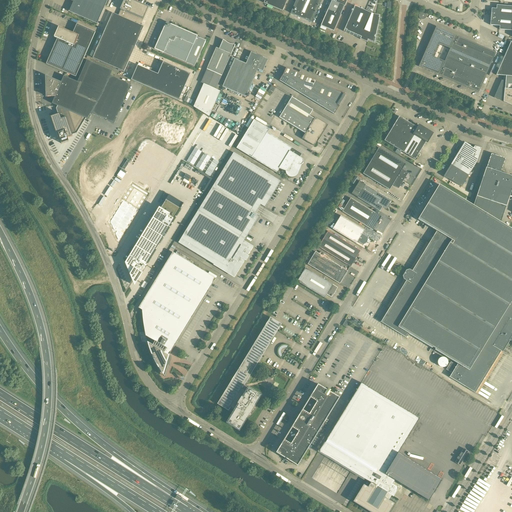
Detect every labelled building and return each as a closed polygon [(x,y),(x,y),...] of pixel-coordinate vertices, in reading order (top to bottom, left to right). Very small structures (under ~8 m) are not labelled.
[(69,0),(73,2),(69,12),(97,24),(107,0),(69,0)] [(112,13),(92,58),(124,72),(143,27),(140,25),(143,19),(148,7),(132,0),(124,0),(124,1),(120,10),(118,16),(112,13)] [(282,0),(276,0),(273,7),(282,11),(286,2),(282,0)] [(296,0),(290,13),(312,23),(321,0),(296,0)] [(328,9),(321,26),(334,31),(341,15),(340,15),(344,6),(345,6),(347,0),(336,0),(335,2),(332,0),(328,9)] [(511,6),(496,5),(496,9),(491,8),(490,25),(499,26),(499,30),(511,30),(511,6)] [(354,6),(343,31),(344,32),(345,29),(347,30),(346,31),(375,43),(374,42),(375,37),(374,37),(375,35),(376,36),(379,18),(379,16),(380,16),(373,14),(354,6)] [(164,27),(154,49),(194,66),(205,41),(197,37),(197,36),(170,24),(169,24),(169,23),(168,23),(167,23),(166,23),(165,23),(165,24),(164,25),(164,26),(165,26),(164,27)] [(57,39),(46,64),(75,77),(95,32),(77,24),(72,33),(58,27),(54,37),(57,39)] [(436,26),(418,67),(478,93),(495,55),(484,51),(486,48),(436,26)] [(203,84),(193,107),(210,114),(220,91),(216,89),(231,54),(235,45),(230,44),(227,43),(223,40),(219,49),(216,48),(201,83),(203,84)] [(498,89),(494,98),(504,102),(507,104),(511,105),(511,42),(510,42),(496,75),(504,76),(506,76),(505,81),(501,80),(498,89)] [(234,59),(222,87),(246,97),(258,69),(263,72),(268,60),(251,52),(246,64),(234,59)] [(57,106),(86,118),(87,119),(90,113),(114,124),(131,84),(110,75),(112,71),(90,62),(81,84),(64,76),(61,82),(45,76),(46,94),(46,97),(47,97),(55,97),(52,104),(57,106)] [(137,65),(131,80),(178,101),(190,73),(163,62),(158,74),(137,65)] [(283,74),(279,81),(334,115),(346,95),(345,95),(344,95),(344,93),(286,68),(283,74)] [(260,96),(257,95),(253,103),(258,106),(264,96),(261,94),(260,96)] [(292,97),(279,118),(305,133),(302,139),(308,143),(314,146),(327,125),(321,122),(321,121),(315,117),(314,119),(309,116),(312,110),(292,97)] [(72,135),(77,133),(86,118),(57,106),(56,109),(58,114),(50,117),(56,134),(58,133),(60,140),(61,144),(68,141),(67,138),(72,136),(72,135)] [(399,116),(384,141),(397,149),(402,151),(415,160),(426,142),(427,142),(432,134),(419,126),(418,128),(399,116)] [(254,120),(236,148),(276,173),(279,169),(287,172),(288,173),(288,174),(289,174),(289,175),(290,175),(291,175),(291,176),(292,176),(292,175),(293,175),(294,175),(295,174),(296,174),(296,173),(298,168),(297,168),(298,165),(300,165),(301,165),(302,165),(302,164),(303,163),(303,162),(303,161),(303,160),(302,159),(302,158),(300,158),(302,154),(267,132),(269,129),(254,120)] [(465,143),(458,154),(475,165),(477,161),(481,148),(474,146),(473,148),(465,143)] [(379,148),(371,161),(403,181),(408,173),(402,169),(405,164),(379,148)] [(212,187),(178,243),(234,277),(245,259),(246,260),(248,256),(247,256),(252,247),(244,242),(259,216),(260,216),(251,210),(256,202),(265,207),(281,182),(233,153),(212,187)] [(406,281),(381,322),(391,328),(406,338),(409,334),(457,364),(449,377),(468,389),(475,393),(505,345),(506,345),(509,340),(510,341),(511,341),(511,340),(511,339),(511,336),(511,334),(511,229),(500,222),(511,187),(511,176),(500,173),(503,161),(502,160),(500,159),(498,158),(497,157),(496,156),(495,156),(494,155),(492,155),(492,154),(491,154),(486,168),(473,206),(439,185),(418,219),(436,231),(412,271),(410,270),(407,271),(404,277),(404,280),(406,281)] [(458,154),(451,165),(468,176),(475,165),(458,154)] [(371,161),(363,174),(389,190),(392,185),(398,188),(403,181),(371,161)] [(451,165),(444,176),(462,187),(468,176),(451,165)] [(359,181),(351,194),(380,211),(382,207),(386,209),(391,201),(365,185),(359,181)] [(146,194),(132,185),(109,222),(117,241),(146,194)] [(350,198),(342,212),(373,231),(381,217),(350,198)] [(146,264),(181,208),(166,199),(131,255),(130,254),(125,262),(135,285),(147,265),(146,264)] [(341,216),(332,229),(356,244),(357,241),(363,245),(364,245),(364,244),(365,244),(366,243),(367,242),(367,241),(367,240),(368,239),(367,238),(368,238),(362,234),(364,230),(341,216)] [(328,231),(323,239),(355,259),(360,251),(328,231)] [(323,239),(318,247),(350,267),(355,259),(323,239)] [(173,252),(138,308),(142,310),(142,316),(143,323),(144,329),(145,335),(146,336),(155,341),(152,345),(147,342),(147,343),(148,347),(149,350),(150,351),(150,352),(151,353),(151,355),(152,356),(152,357),(153,358),(153,360),(154,361),(155,362),(155,363),(156,364),(157,365),(157,367),(158,368),(159,369),(160,370),(162,371),(163,370),(164,369),(166,363),(168,355),(168,356),(174,347),(216,279),(173,252)] [(315,252),(307,264),(340,284),(342,280),(347,272),(347,271),(315,252)] [(305,268),(297,281),(324,298),(326,294),(332,298),(338,288),(305,268)] [(270,317),(217,404),(228,411),(230,407),(235,410),(227,423),(239,430),(260,395),(248,388),(247,391),(242,388),(281,324),(270,317)] [(282,358),(284,357),(281,354),(288,348),(285,345),(277,352),(282,358)] [(438,361),(437,362),(438,363),(438,364),(438,365),(439,366),(440,367),(441,367),(442,367),(443,367),(444,367),(445,367),(446,366),(447,365),(447,364),(447,363),(448,362),(447,361),(447,360),(446,359),(446,358),(445,358),(444,358),(443,357),(442,357),(441,358),(440,358),(439,358),(439,359),(438,360),(438,361)] [(450,372),(454,366),(450,363),(446,370),(450,372)] [(361,383),(319,451),(370,483),(367,488),(364,486),(355,501),(372,511),(387,511),(392,504),(388,501),(391,495),(392,496),(397,487),(392,484),(394,480),(428,501),(441,479),(400,454),(410,439),(407,438),(419,418),(361,383)] [(317,384),(276,453),(297,466),(339,397),(317,384)]
